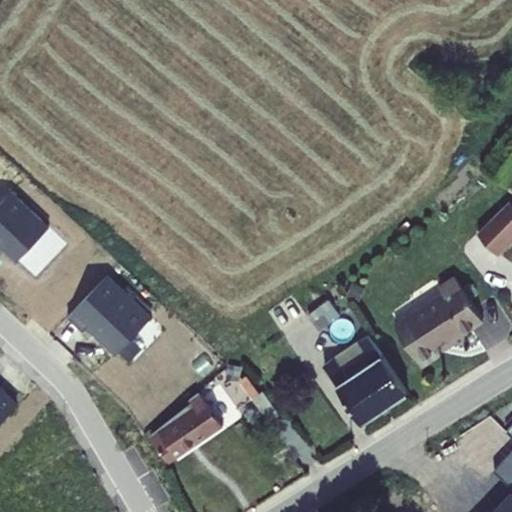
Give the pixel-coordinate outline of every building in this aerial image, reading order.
[(511,108),(474,161),(499,179),(511,160),(511,108)] [(49,226),(12,191),(0,203),(0,243),(17,260),(49,226)] [(468,229),(486,247),(511,222),(511,209),(500,197),(468,229)] [(475,315),(445,273),(430,283),(434,289),(387,322),(415,362),(434,349),(431,345),(475,315)] [(110,274),(69,316),(112,357),(153,315),(110,274)] [(317,363),(359,424),(402,395),(359,333),(317,363)] [(0,421),(18,402),(0,385),(0,421)] [(139,436),(158,462),(211,424),(192,398),(182,404),(183,405),(139,436)]
